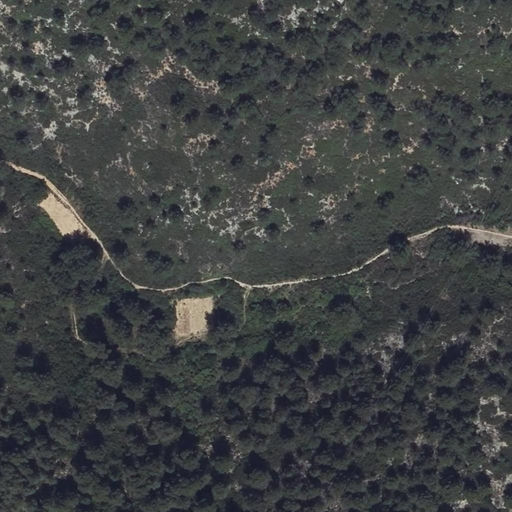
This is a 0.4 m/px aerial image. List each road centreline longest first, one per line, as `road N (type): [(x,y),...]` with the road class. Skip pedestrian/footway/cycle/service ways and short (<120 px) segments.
road 1 (track): [(107,253),(75,301),(73,333),(91,351),(114,357),(129,350),(149,360),(185,342),(240,331),(249,287)]
road 2 (track): [(107,253),(44,180),(0,161)]
